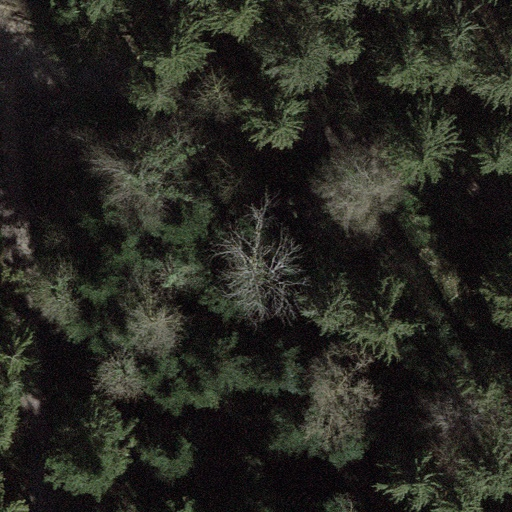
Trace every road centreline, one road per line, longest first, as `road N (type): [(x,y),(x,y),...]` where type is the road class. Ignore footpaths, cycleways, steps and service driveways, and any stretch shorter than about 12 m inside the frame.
road 1 (track): [(12,31),(511,177)]
road 2 (track): [(17,511),(12,31)]
